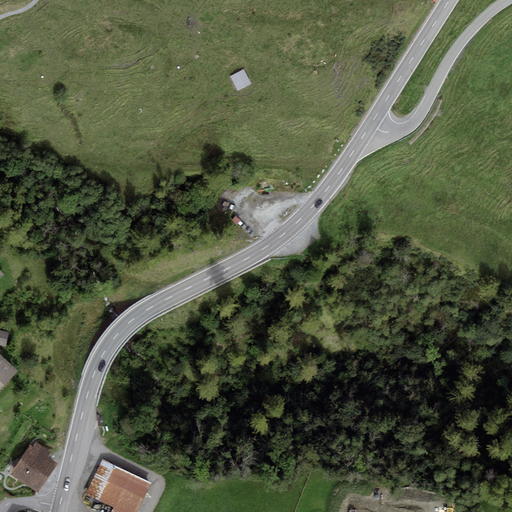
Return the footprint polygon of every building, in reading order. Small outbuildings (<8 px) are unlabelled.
[(242,70),(230,76),(236,90),(249,84),(242,70)] [(0,345),(6,347),(8,333),(0,331),(0,345)] [(0,390),(18,371),(0,355),(0,390)] [(36,442),(33,447),(30,445),(10,474),(38,493),(58,463),(48,457),(51,452),(36,442)] [(135,511),(150,482),(103,461),(87,496),(112,507),(110,511),(135,511)]
